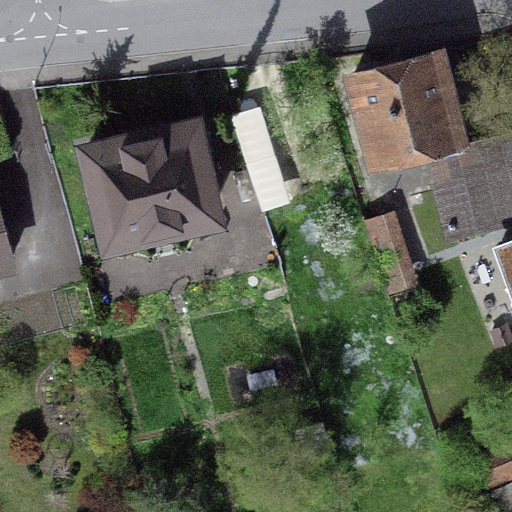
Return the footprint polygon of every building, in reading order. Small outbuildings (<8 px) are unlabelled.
[(444,35),(343,62),(369,158),(470,130),(444,35)] [(230,121),(107,147),(131,261),(254,235),(230,121)] [(6,161),(0,162),(0,284),(36,276),(6,161)] [(394,207),(363,218),(388,289),(419,278),(394,207)] [(511,227),(492,235),(511,291),(511,227)] [(511,446),(478,463),(496,500),(511,492),(511,446)]
